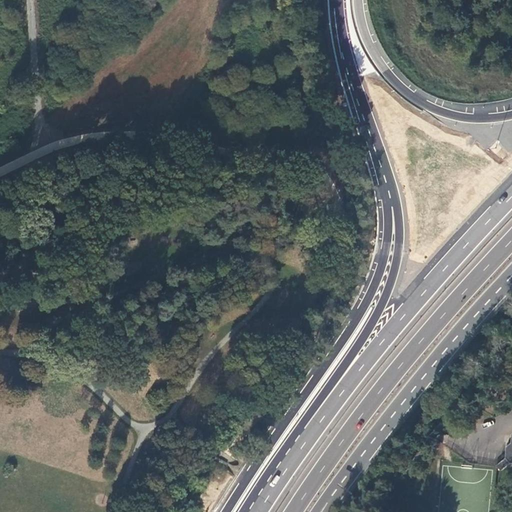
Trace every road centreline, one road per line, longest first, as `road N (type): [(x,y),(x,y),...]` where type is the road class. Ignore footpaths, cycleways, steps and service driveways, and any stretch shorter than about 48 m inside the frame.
road 1 (trunk): [(511,196),(384,337),(259,511)]
road 2 (trunk): [(388,191),(399,240),(386,294),(243,511)]
road 3 (trunk): [(388,191),(384,252),(369,298),(227,511)]
road 4 (trunk): [(294,511),(365,410),(511,240)]
road 5 (trunk): [(341,483),(511,276)]
road 6 (trunk): [(511,114),(461,117),(419,101),(376,56),(359,0)]
road 7 (trunk): [(337,0),(341,52),(388,191)]
road 8 (track): [(35,156),(31,0)]
